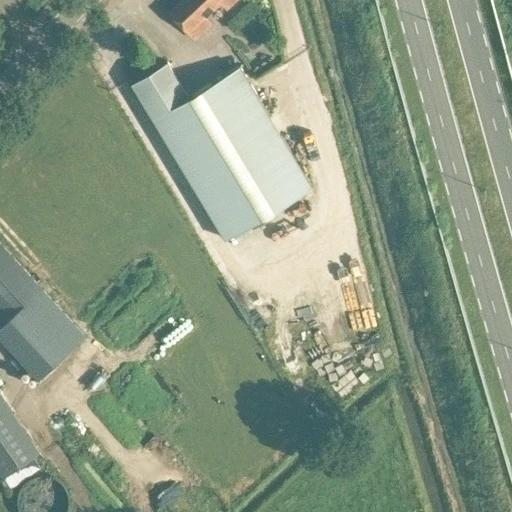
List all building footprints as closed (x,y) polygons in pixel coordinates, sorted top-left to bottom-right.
[(235,0),(181,0),(170,11),(195,38),(212,23),(205,16),(220,1),(227,9),(235,0)] [(167,61),(131,82),(226,238),(313,186),(240,65),(188,96),(167,61)] [(0,336),(39,379),(86,335),(75,324),(76,324),(75,322),(74,323),(64,312),(65,312),(64,311),(63,311),(54,300),(53,299),(44,290),(44,289),(43,288),(33,278),(33,277),(32,276),(23,267),(22,266),(13,256),(12,255),(3,246),(4,245),(3,244),(2,245),(0,242),(0,336)] [(348,323),(348,247),(272,248),(273,324),(348,323)] [(40,452),(0,393),(0,477),(1,479),(40,452)]
